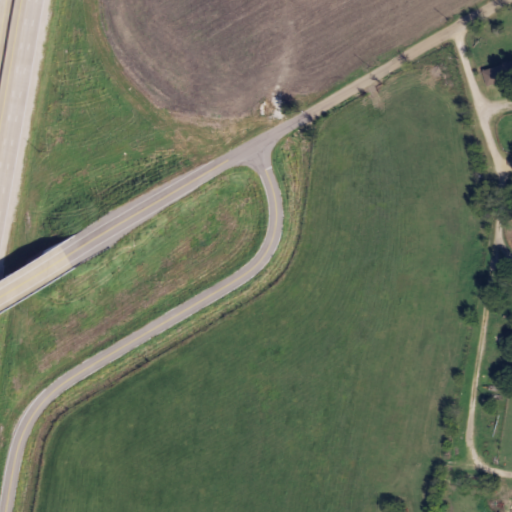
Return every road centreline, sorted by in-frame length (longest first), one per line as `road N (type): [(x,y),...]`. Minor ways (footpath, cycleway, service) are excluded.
road 1 (residential): [(61,250),(502,0)]
road 2 (residential): [(255,142),(276,201),(271,239),(251,269),(54,388),(26,414),(4,511)]
road 3 (motorway): [(0,153),(27,0)]
road 4 (residential): [(454,28),(490,147),(511,165)]
